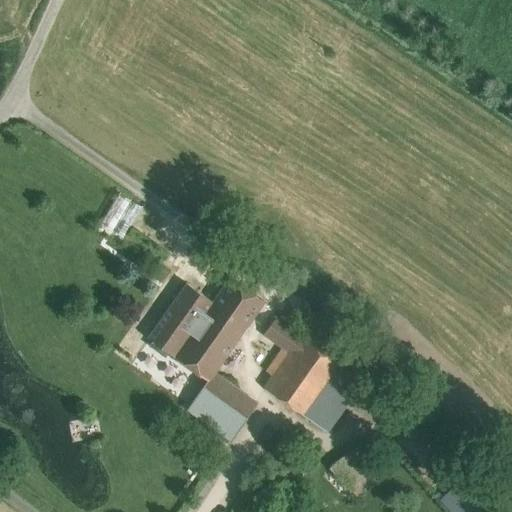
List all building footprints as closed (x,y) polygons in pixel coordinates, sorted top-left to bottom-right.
[(264,300),(230,276),(212,301),(213,301),(246,325),(264,300)] [(187,283),(148,337),(208,380),(187,408),(230,438),(256,402),(213,371),(246,325),(213,301),(212,301),(187,283)] [(288,325),(276,316),(263,334),(275,343),(276,343),(288,325)] [(288,325),(276,343),(283,348),(288,351),(301,334),(288,325)] [(301,334),(288,351),(283,348),(266,371),(272,375),(264,386),(315,423),(352,370),(301,334)] [(95,418),(71,422),(74,439),(98,436),(95,418)] [(354,494),(378,482),(361,446),(336,458),(354,494)] [(282,455),(255,485),(270,498),(297,468),(282,455)]
